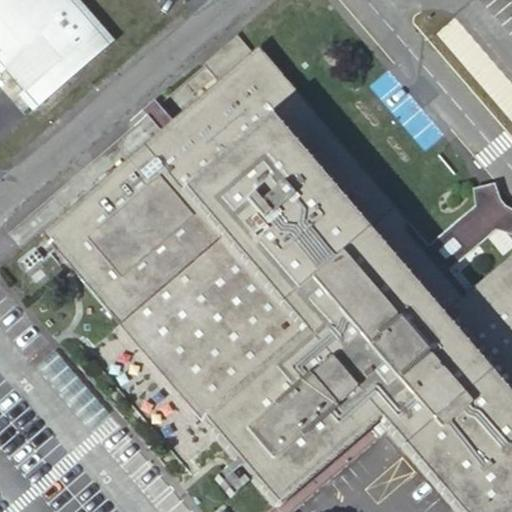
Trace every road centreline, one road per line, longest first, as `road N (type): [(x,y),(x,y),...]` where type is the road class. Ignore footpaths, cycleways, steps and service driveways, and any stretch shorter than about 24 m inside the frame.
road 1 (unclassified): [(236,0),(0,202)]
road 2 (unclassified): [(367,0),(511,169)]
road 3 (unknown): [(0,349),(140,511)]
